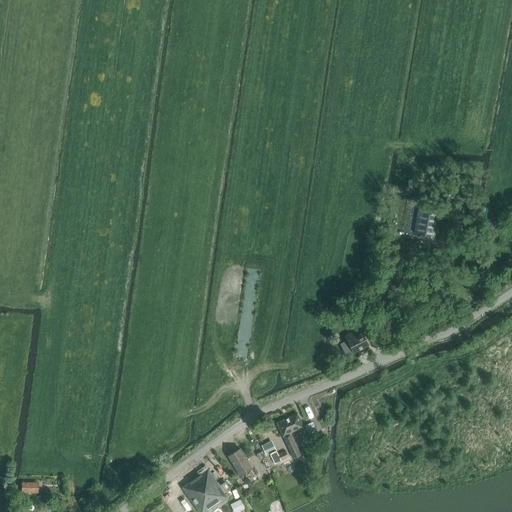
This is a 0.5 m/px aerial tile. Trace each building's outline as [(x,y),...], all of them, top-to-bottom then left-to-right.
[(435,237),(440,212),(419,208),(414,233),(435,237)] [(360,307),(350,311),(361,333),(370,327),(360,307)] [(348,340),(340,344),(346,356),(354,352),(369,345),(362,333),(355,337),(352,333),(346,336),(348,340)] [(291,433),(304,427),(298,414),(277,423),(294,459),(301,456),(291,433)] [(305,430),(308,437),(317,433),(314,426),(305,430)] [(242,476),(253,469),(240,449),(229,456),(242,476)] [(270,454),(275,464),(281,461),(276,451),(270,454)] [(183,488),(200,511),(206,511),(228,497),(232,494),(230,490),(231,489),(226,481),(220,485),(208,470),(183,488)] [(39,493),(39,483),(22,482),(22,493),(39,493)] [(98,499),(94,493),(88,498),(91,503),(98,499)] [(241,499),(230,504),(234,511),(239,511),(246,509),(241,499)]
